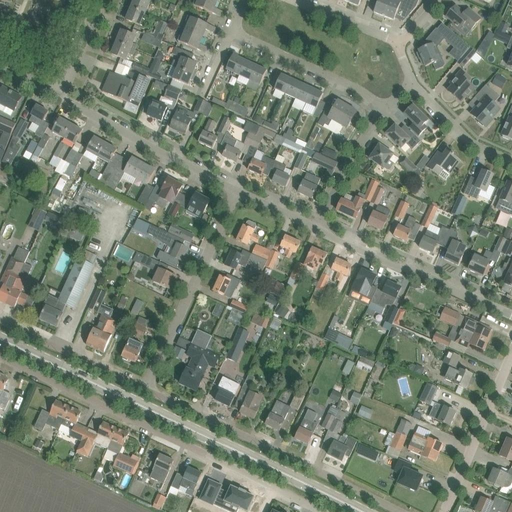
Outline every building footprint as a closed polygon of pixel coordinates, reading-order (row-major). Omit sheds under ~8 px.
[(145,0),(134,0),(131,8),(145,14),(150,2),(145,0)] [(218,1),(215,0),(198,0),(198,1),(195,0),(193,5),(196,6),(220,16),(222,11),(215,8),(218,1)] [(377,0),(379,1),(378,3),(374,13),(384,17),(390,0),(377,0)] [(390,0),(384,17),(394,21),(398,9),(410,14),(416,7),(419,0),(417,0),(390,0)] [(449,14),(447,17),(454,23),(452,25),(459,31),(466,36),(471,31),(481,19),(476,15),(469,9),(464,14),(456,6),(454,9),(451,9),(449,12),(449,14)] [(131,8),(126,20),(135,24),(140,26),(145,28),(150,17),(145,15),(145,14),(131,8)] [(188,16),(183,29),(203,37),(206,30),(213,33),(216,27),(188,16)] [(498,31),(505,34),(509,25),(502,22),(498,31)] [(160,24),(157,29),(164,32),(167,27),(160,24)] [(203,37),(183,29),(178,41),(181,42),(196,49),(205,53),(207,47),(200,44),(203,37)] [(435,47),(444,36),(436,29),(425,41),(428,47),(419,51),(419,52),(417,54),(419,60),(423,60),(425,67),(433,63),(436,71),(443,67),(435,47)] [(121,31),(117,42),(131,48),(135,50),(137,45),(133,43),(136,37),(121,31)] [(460,58),(461,59),(470,48),(451,31),(445,37),(464,54),(460,58)] [(131,48),(117,42),(112,54),(126,60),(131,48)] [(480,46),(476,53),(483,59),(487,50),(480,46)] [(174,61),(172,66),(195,75),(197,71),(195,70),(198,64),(191,61),(194,54),(184,51),(175,47),(172,54),(179,56),(176,62),(174,61)] [(470,48),(461,59),(457,63),(463,68),(476,53),(470,48)] [(226,70),(238,75),(244,60),(238,57),(239,55),(234,53),(226,70)] [(154,59),(150,70),(157,73),(161,61),(154,59)] [(238,75),(249,80),(256,65),(244,60),(238,75)] [(132,69),(147,75),(149,70),(142,66),(134,63),(132,69)] [(256,65),(249,80),(260,85),(267,71),(256,65)] [(195,75),(172,66),(167,77),(173,79),(179,82),(188,85),(191,80),(193,81),(195,75)] [(149,70),(147,75),(154,78),(160,81),(162,76),(156,74),(157,73),(150,70),(149,70)] [(449,84),(453,87),(448,92),(460,102),(465,96),(466,98),(475,88),(468,82),(470,79),(461,71),(449,84)] [(125,79),(120,76),(110,72),(102,92),(139,107),(142,98),(150,81),(129,72),(125,79)] [(497,74),(492,84),(502,89),(507,79),(497,74)] [(275,89),(285,94),(292,79),(281,75),(275,89)] [(285,94),(296,99),(302,84),(292,79),(285,94)] [(296,99),(306,104),(313,89),(302,84),(296,99)] [(500,97),(486,85),(475,97),(481,103),(471,114),(479,121),(478,122),(483,127),(484,126),(486,128),(494,119),(493,118),(500,110),(494,104),(500,97)] [(0,104),(6,108),(7,107),(14,111),(22,97),(3,86),(0,91),(0,104)] [(154,102),(151,106),(148,115),(161,121),(167,108),(173,111),(178,98),(179,98),(181,91),(168,86),(164,98),(161,97),(159,104),(154,102)] [(313,89),(306,104),(317,109),(323,94),(313,89)] [(227,104),(214,98),(212,102),(225,108),(227,104)] [(207,103),(204,101),(200,99),(195,112),(202,115),(203,112),(207,103)] [(321,118),(318,124),(323,127),(325,124),(328,127),(332,121),(337,124),(348,106),(338,101),(337,103),(331,113),(326,110),(321,118)] [(42,139),(44,135),(50,125),(43,121),(48,112),(36,105),(31,115),(32,115),(30,121),(40,126),(35,135),(42,139)] [(237,109),(235,113),(241,116),(245,109),(238,106),(237,109)] [(348,106),(337,124),(343,128),(340,133),(344,135),(342,138),(348,141),(356,127),(350,124),(357,112),(348,106)] [(410,128),(418,136),(427,128),(424,125),(428,121),(413,106),(405,114),(414,124),(410,128)] [(187,111),(186,113),(178,110),(171,129),(185,135),(191,121),(194,113),(187,111)] [(225,117),(218,132),(226,135),(227,133),(232,121),(235,115),(228,113),(226,118),(225,117)] [(0,117),(0,130),(4,132),(0,140),(0,149),(5,151),(16,124),(7,120),(0,117)] [(501,135),(503,136),(503,138),(509,140),(509,139),(511,139),(511,118),(510,117),(501,135)] [(52,132),(64,138),(71,125),(60,118),(52,132)] [(22,120),(13,137),(20,140),(29,124),(22,120)] [(210,120),(208,123),(204,132),(203,133),(199,143),(213,149),(217,140),(218,138),(210,135),(214,126),(216,123),(210,120)] [(245,145),(251,147),(260,127),(249,122),(246,127),(252,130),(245,145)] [(71,125),(64,138),(75,145),(83,131),(71,125)] [(406,144),(412,150),(421,142),(410,130),(405,135),(395,125),(386,134),(401,149),(406,144)] [(260,127),(251,147),(257,150),(264,136),(274,141),(277,135),(260,127)] [(226,135),(221,145),(227,148),(223,156),(236,163),(241,154),(241,153),(234,149),(238,141),(232,138),(231,135),(227,133),(226,135)] [(44,135),(42,139),(38,146),(43,150),(47,152),(53,141),(50,137),(44,135)] [(279,136),(277,135),(274,141),(273,143),(282,146),(285,140),(285,139),(283,138),(279,136)] [(20,140),(13,137),(9,148),(18,153),(24,142),(20,140)] [(87,151),(98,157),(106,144),(94,137),(87,151)] [(302,171),(308,157),(311,151),(309,150),(305,148),(304,147),(296,144),(292,142),(290,146),(290,147),(301,152),(294,167),(302,171)] [(43,150),(38,146),(31,160),(36,163),(37,161),(45,166),(47,162),(64,172),(63,174),(71,178),(77,168),(71,165),(65,162),(58,158),(65,146),(61,143),(53,156),(52,155),(51,157),(42,152),(43,150)] [(106,144),(98,157),(109,164),(117,150),(106,144)] [(371,157),(372,157),(370,159),(384,168),(389,160),(395,164),(399,159),(393,155),(380,146),(375,152),(375,151),(374,152),(373,152),(372,153),(372,154),(371,155),(371,156),(371,157)] [(29,147),(23,157),(29,160),(35,150),(29,147)] [(329,150),(324,148),(321,155),(328,158),(330,153),(329,150)] [(438,152),(436,155),(427,167),(439,176),(443,170),(450,175),(460,161),(453,156),(454,154),(447,149),(443,155),(438,152)] [(72,150),(65,162),(71,165),(77,153),(72,150)] [(311,151),(308,157),(313,159),(312,162),(334,172),(338,163),(316,153),(311,151)] [(83,156),(77,153),(71,165),(77,168),(83,156)] [(278,155),(275,161),(271,170),(277,172),(273,181),(286,187),(290,178),(290,177),(293,172),(285,168),(286,166),(282,165),(285,159),(278,155)] [(253,160),(253,161),(248,170),(262,176),(266,167),(266,166),(269,159),(263,157),(261,163),(253,160)] [(418,169),(406,157),(400,164),(412,176),(418,169)] [(125,172),(136,179),(144,165),(132,158),(125,172)] [(144,209),(149,199),(155,188),(148,184),(155,171),(144,165),(136,179),(147,185),(136,204),(144,209)] [(99,183),(107,188),(116,170),(108,166),(103,175),(99,183)] [(92,170),(88,177),(97,182),(101,175),(92,170)] [(116,170),(107,188),(114,192),(116,189),(124,174),(117,170),(117,171),(116,170)] [(352,176),(356,179),(359,177),(361,173),(355,170),(352,176)] [(471,177),(467,186),(464,194),(477,200),(481,191),(486,193),(494,176),(482,171),(478,182),(471,179),(471,177)] [(307,173),(302,184),(298,193),(312,199),(317,187),(320,179),(307,173)] [(0,176),(0,182),(10,189),(13,185),(0,176)] [(175,218),(181,208),(184,201),(176,197),(182,186),(168,178),(162,189),(157,186),(155,188),(149,199),(156,203),(155,204),(165,209),(168,205),(173,208),(168,215),(175,218)] [(371,202),(377,187),(379,184),(372,181),(365,196),(359,193),(354,205),(341,200),(337,210),(356,219),(361,208),(365,199),(371,202)] [(511,183),(508,182),(504,191),(500,199),(511,204),(511,203),(511,183)] [(413,192),(413,193),(412,194),(418,199),(419,198),(422,201),(427,196),(423,193),(425,191),(418,186),(413,192)] [(371,202),(378,205),(385,191),(377,187),(371,202)] [(184,201),(181,208),(187,211),(186,213),(200,220),(210,201),(196,194),(191,204),(184,201)] [(459,217),(467,199),(460,196),(452,214),(459,217)] [(395,216),(403,220),(409,205),(402,202),(395,216)] [(43,207),(39,205),(37,208),(28,227),(39,232),(46,216),(48,211),(47,211),(48,209),(43,207)] [(378,205),(375,213),(374,212),(369,224),(382,231),(388,218),(391,211),(378,205)] [(437,209),(431,206),(431,205),(427,214),(421,226),(428,229),(434,217),(438,209),(437,209)] [(49,213),(45,221),(52,224),(63,229),(66,221),(49,213)] [(398,225),(398,226),(394,236),(407,242),(411,232),(412,231),(417,220),(410,217),(404,228),(398,225)] [(237,240),(246,245),(247,245),(250,240),(257,243),(260,237),(253,234),(256,226),(256,224),(249,221),(247,222),(245,227),(244,226),(237,240)] [(74,224),(68,237),(81,243),(86,230),(74,224)] [(150,225),(149,234),(154,236),(167,246),(175,250),(172,256),(161,251),(157,259),(177,268),(180,261),(182,262),(188,249),(182,246),(185,241),(180,238),(168,233),(156,227),(150,225)] [(171,226),(168,233),(180,238),(185,241),(190,243),(191,242),(194,235),(185,232),(183,231),(171,226)] [(433,254),(437,244),(443,247),(450,231),(442,227),(438,236),(427,231),(424,237),(424,238),(420,248),(433,254)] [(450,231),(443,247),(449,250),(445,259),(458,265),(463,256),(463,255),(466,248),(460,246),(454,243),(458,235),(457,231),(451,228),(450,231)] [(511,230),(507,228),(502,238),(507,240),(510,241),(511,236),(511,230)] [(507,240),(502,238),(500,237),(494,235),(493,239),(498,241),(493,253),(486,250),(482,259),(475,255),(469,270),(483,276),(487,267),(490,260),(497,262),(501,253),(507,240)] [(286,236),(282,245),(281,247),(287,250),(284,257),(289,259),(293,252),(296,254),(301,243),(286,236)] [(511,243),(509,242),(510,241),(507,240),(501,253),(511,257),(511,254),(511,243)] [(257,245),(252,255),(267,261),(272,252),(266,249),(257,245)] [(312,248),(308,257),(304,266),(316,271),(319,264),(322,266),(327,255),(312,248)] [(58,301),(66,305),(75,309),(80,300),(95,267),(92,265),(96,256),(83,250),(79,259),(78,259),(58,301)] [(267,261),(252,255),(243,251),(241,256),(232,251),(225,266),(236,271),(238,265),(245,268),(247,264),(263,271),(265,266),(267,261)] [(272,251),(272,252),(267,261),(275,264),(280,254),(272,251)] [(140,253),(136,262),(140,264),(142,261),(144,255),(140,253)] [(160,263),(144,255),(142,261),(158,268),(160,263)] [(0,293),(0,301),(6,304),(18,276),(25,264),(11,258),(5,272),(6,272),(0,285),(3,286),(0,293)] [(337,259),(333,268),(332,270),(338,272),(335,279),(341,282),(344,275),(347,276),(347,275),(351,266),(337,259)] [(275,264),(267,261),(265,266),(273,270),(275,264)] [(297,263),(287,284),(292,287),(295,280),(298,281),(304,266),(297,263)] [(18,276),(6,304),(14,308),(16,303),(23,306),(28,297),(18,292),(21,287),(22,287),(31,267),(25,264),(18,276)] [(501,268),(500,269),(502,275),(507,277),(508,275),(509,272),(502,269),(501,268)] [(362,270),(353,290),(372,299),(377,289),(377,288),(372,286),(376,277),(368,273),(369,271),(363,269),(362,270)] [(497,280),(503,278),(502,275),(500,269),(494,271),(497,280)] [(156,274),(153,281),(159,284),(169,289),(172,282),(174,283),(177,277),(165,271),(163,274),(155,271),(154,273),(156,274)] [(511,273),(509,272),(508,275),(507,277),(501,290),(510,294),(511,288),(511,273)] [(317,289),(312,299),(320,302),(322,298),(320,298),(329,277),(323,274),(317,289)] [(220,277),(213,291),(223,295),(224,296),(231,299),(233,293),(236,288),(237,288),(240,281),(227,275),(225,279),(220,277)] [(419,283),(413,280),(410,287),(417,290),(419,283)] [(371,303),(366,313),(373,317),(375,312),(382,315),(387,305),(393,305),(396,298),(397,297),(401,288),(388,282),(384,291),(383,292),(377,289),(372,299),(370,303),(371,303)] [(273,295),(280,298),(286,287),(278,283),(273,295)] [(89,309),(98,313),(107,294),(98,289),(89,309)] [(66,305),(58,301),(48,296),(43,305),(46,307),(40,319),(56,327),(62,314),(66,305)] [(115,313),(122,316),(125,307),(125,306),(128,298),(122,296),(115,313)] [(131,313),(137,316),(143,304),(144,305),(144,303),(137,300),(131,313)] [(234,301),(230,308),(233,309),(244,314),(246,315),(249,308),(234,301)] [(217,304),(212,315),(220,318),(225,307),(217,304)] [(276,314),(284,319),(290,311),(282,305),(276,314)] [(394,323),(399,310),(400,309),(393,306),(385,325),(391,327),(392,324),(393,324),(394,323)] [(436,317),(440,319),(455,326),(460,315),(441,306),(436,317)] [(404,312),(399,310),(394,323),(398,326),(404,312)] [(95,350),(95,349),(110,318),(104,315),(98,328),(97,328),(95,330),(89,328),(86,336),(90,338),(87,346),(95,350)] [(263,316),(258,326),(266,330),(271,319),(263,316)] [(110,318),(95,349),(104,353),(112,335),(109,334),(112,329),(115,330),(119,323),(111,319),(110,318)] [(462,327),(461,330),(488,342),(492,333),(490,332),(492,329),(466,318),(462,327)] [(132,334),(133,334),(142,339),(146,329),(136,325),(132,334)] [(329,329),(324,338),(348,350),(352,340),(329,329)] [(392,329),(389,336),(392,337),(396,336),(398,331),(392,329)] [(488,342),(461,330),(455,342),(468,348),(470,344),(484,351),(488,342)] [(437,342),(446,347),(448,348),(451,340),(435,333),(432,340),(437,342)] [(187,369),(180,383),(189,387),(206,349),(211,337),(204,334),(202,339),(196,336),(193,343),(187,354),(194,357),(190,364),(188,370),(187,369)] [(126,346),(121,357),(123,358),(122,359),(127,361),(128,360),(135,363),(140,352),(142,346),(130,340),(127,346),(126,346)] [(446,347),(437,342),(435,347),(444,351),(446,347)] [(226,358),(237,363),(243,348),(232,344),(226,358)] [(357,354),(360,348),(354,345),(351,351),(357,354)] [(177,348),(173,356),(180,359),(183,350),(177,348)] [(206,349),(189,387),(197,391),(201,382),(204,377),(203,376),(208,364),(215,367),(220,356),(206,349)] [(443,379),(445,380),(454,384),(466,389),(470,382),(472,382),(474,382),(475,379),(474,377),(472,376),(473,375),(464,371),(455,368),(460,357),(448,352),(443,363),(449,365),(443,379)] [(375,363),(361,357),(359,362),(358,361),(357,364),(372,371),(375,363)] [(348,362),(343,372),(348,375),(353,365),(348,362)] [(413,365),(410,370),(414,372),(414,373),(421,376),(425,369),(417,365),(417,367),(413,365)] [(0,399),(0,398),(8,380),(4,378),(5,375),(0,373),(0,407),(4,410),(8,403),(0,399)] [(241,388),(234,405),(243,409),(240,413),(242,413),(241,414),(241,415),(245,417),(246,417),(247,416),(254,419),(258,411),(260,407),(263,399),(246,391),(248,386),(249,386),(253,378),(247,375),(244,383),(241,388)] [(221,390),(220,392),(216,401),(229,408),(234,399),(234,397),(240,385),(234,382),(223,377),(218,389),(221,390)] [(420,401),(430,406),(438,389),(428,384),(420,401)] [(333,390),(330,399),(338,403),(342,394),(333,390)] [(297,393),(290,407),(291,407),(298,411),(304,397),(297,393)] [(354,393),(351,399),(355,401),(354,404),(358,405),(362,396),(354,393)] [(48,420),(61,426),(69,408),(56,401),(50,414),(42,410),(34,428),(42,432),(48,420)] [(270,416),(266,425),(279,432),(283,423),(284,421),(288,413),(282,410),(285,405),(277,401),(271,414),(270,416)] [(438,421),(441,422),(450,426),(456,412),(435,403),(432,410),(429,417),(438,421)] [(322,427),(329,431),(339,410),(337,409),(332,407),(322,427)] [(361,407),(358,415),(369,419),(372,411),(361,407)] [(70,437),(81,442),(87,429),(76,424),(81,413),(69,408),(61,426),(62,425),(73,430),(70,437)] [(299,430),(295,439),(308,445),(312,437),(313,435),(318,424),(314,422),(318,414),(309,410),(305,418),(300,428),(299,430)] [(339,410),(329,431),(336,434),(346,414),(342,412),(339,410)] [(402,420),(396,435),(406,439),(412,425),(402,420)] [(87,429),(81,442),(76,453),(87,458),(94,443),(107,449),(117,429),(103,423),(98,434),(87,429)] [(128,434),(117,429),(107,449),(108,450),(112,441),(123,446),(128,434)] [(406,439),(396,435),(390,433),(385,445),(400,451),(406,439)] [(415,434),(412,442),(439,453),(443,445),(428,439),(427,441),(422,439),(422,438),(415,434)] [(334,443),(332,446),(328,455),(342,462),(345,456),(349,458),(353,450),(357,441),(346,436),(344,439),(341,437),(338,444),(334,443)] [(35,447),(41,450),(44,443),(38,440),(35,447)] [(439,453),(412,442),(409,449),(421,455),(421,456),(435,462),(439,453)] [(360,446),(356,453),(366,457),(369,450),(360,446)] [(511,450),(504,447),(500,456),(509,460),(511,460),(511,450)] [(113,467),(132,475),(138,463),(119,454),(113,467)] [(160,455),(156,464),(154,467),(155,467),(150,478),(163,484),(174,461),(160,455)] [(383,463),(383,464),(392,468),(396,461),(386,457),(383,463)] [(395,469),(394,471),(402,475),(398,483),(416,491),(422,477),(413,472),(409,471),(412,465),(399,460),(399,461),(395,469)] [(178,472),(174,481),(171,487),(191,497),(202,474),(188,468),(185,475),(178,472)] [(508,475),(507,475),(494,469),(491,476),(490,475),(488,481),(489,481),(489,482),(495,485),(494,486),(499,488),(499,487),(502,488),(508,475)] [(208,482),(200,500),(212,506),(213,504),(217,506),(220,499),(224,501),(224,502),(232,506),(238,509),(239,508),(246,511),(247,511),(254,497),(231,487),(228,493),(220,489),(221,488),(208,482)] [(153,508),(161,511),(167,498),(159,494),(153,508)] [(482,498),(476,511),(477,511),(511,511),(511,503),(509,502),(499,497),(495,496),(493,503),(491,502),(482,498)]
